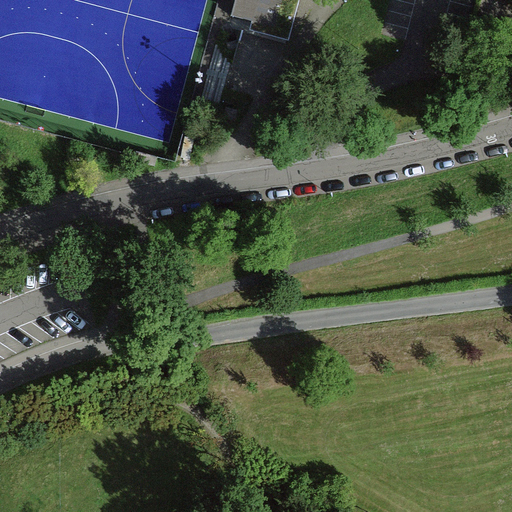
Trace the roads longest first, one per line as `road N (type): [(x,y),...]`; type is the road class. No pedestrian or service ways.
road 1 (unclassified): [(0,244),(177,191),(392,161),(511,127)]
road 2 (unclassified): [(0,385),(114,347),(511,294)]
